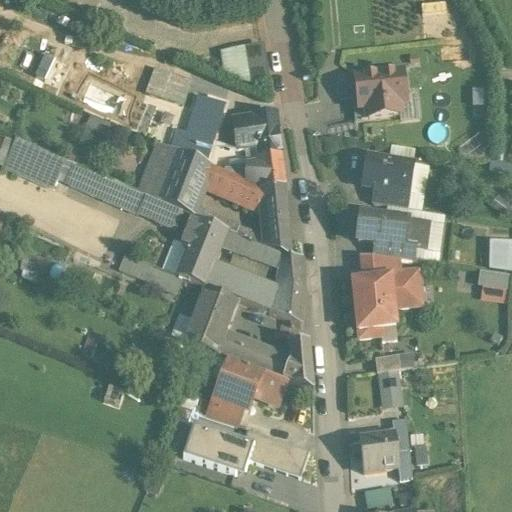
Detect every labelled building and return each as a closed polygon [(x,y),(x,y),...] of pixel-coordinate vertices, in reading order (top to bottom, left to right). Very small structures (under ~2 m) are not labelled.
[(420,32),(440,32),(439,2),(419,3),(420,32)] [(251,89),(265,86),(266,86),(260,48),(220,56),(222,70),(251,89)] [(152,73),(147,98),(186,106),(191,81),(152,73)] [(402,75),(354,80),(357,104),(360,104),(365,106),(367,123),(399,120),(397,101),(398,100),(405,99),(402,75)] [(223,108),(198,100),(194,114),(219,120),(223,108)] [(365,106),(360,104),(357,104),(359,124),(367,123),(365,106)] [(219,120),(194,114),(190,126),(214,137),(219,120)] [(108,126),(89,117),(84,128),(103,137),(108,126)] [(152,124),(139,118),(134,129),(147,135),(152,124)] [(274,118),(233,124),(237,154),(238,154),(238,153),(258,150),(259,160),(279,157),(274,118)] [(214,137),(190,126),(188,136),(181,157),(204,167),(214,137)] [(188,136),(176,133),(170,152),(178,156),(181,157),(188,136)] [(66,164),(15,142),(3,169),(53,192),(58,182),(66,164)] [(170,152),(157,147),(137,195),(174,212),(179,198),(196,206),(203,191),(202,190),(209,169),(204,167),(181,157),(178,156),(170,152)] [(414,154),(390,150),(388,164),(412,168),(414,154)] [(279,157),(259,160),(258,166),(227,172),(227,174),(224,173),(223,175),(262,192),(261,193),(284,191),(279,157)] [(388,164),(368,161),(363,190),(375,192),(375,191),(407,197),(412,168),(388,164)] [(137,195),(66,164),(58,182),(166,230),(174,212),(137,195)] [(427,171),(412,168),(407,197),(423,200),(427,171)] [(223,175),(209,169),(202,190),(203,191),(215,196),(223,175)] [(284,191),(261,193),(262,192),(223,175),(215,196),(262,217),(266,243),(289,244),(284,191)] [(407,197),(375,191),(375,192),(372,208),(405,213),(407,197)] [(196,206),(179,198),(174,212),(191,219),(193,214),(196,206)] [(511,216),(496,204),(487,214),(502,226),(511,216)] [(203,218),(193,214),(191,219),(193,220),(195,221),(201,224),(203,218)] [(222,226),(203,218),(201,224),(219,232),(222,226)] [(405,224),(360,219),(357,244),(375,247),(404,251),(404,249),(407,225),(408,223),(405,223),(405,224)] [(195,221),(193,220),(182,247),(187,257),(178,280),(204,291),(213,270),(214,267),(213,267),(218,253),(219,254),(220,252),(226,235),(219,232),(201,224),(195,221)] [(427,227),(407,225),(404,249),(414,251),(414,252),(423,253),(427,227)] [(266,243),(222,226),(219,232),(226,235),(230,237),(235,239),(235,240),(252,247),(267,253),(266,243)] [(226,235),(220,252),(219,254),(226,257),(225,251),(230,237),(226,235)] [(252,247),(235,240),(235,239),(230,237),(225,251),(226,257),(245,264),(252,247)] [(289,244),(266,243),(267,253),(280,258),(291,262),(289,244)] [(267,253),(252,247),(245,264),(279,276),(280,275),(281,275),(280,258),(267,253)] [(404,251),(375,247),(373,260),(396,263),(396,264),(412,265),(414,252),(414,251),(404,249),(404,251)] [(511,252),(486,250),(485,279),(510,280),(511,252)] [(22,273),(47,276),(49,260),(23,258),(22,273)] [(291,262),(280,258),(281,275),(280,275),(279,276),(302,279),(301,263),(291,262)] [(373,260),(362,259),(363,273),(386,276),(387,279),(389,279),(398,278),(396,264),(396,263),(373,260)] [(119,279),(179,304),(184,289),(161,280),(126,262),(119,279)] [(248,284),(213,270),(204,291),(206,292),(214,295),(215,294),(233,301),(236,292),(244,295),(248,284)] [(386,276),(363,273),(364,282),(353,284),(358,334),(395,330),(393,312),(389,279),(387,279),(386,276)] [(302,279),(279,276),(277,295),(248,284),(244,295),(236,292),(233,301),(298,328),(298,329),(300,329),(303,294),(302,279)] [(405,277),(398,278),(389,279),(393,312),(420,309),(417,279),(405,280),(405,277)] [(507,286),(475,282),(471,308),(503,312),(507,286)] [(214,295),(206,292),(194,323),(190,335),(186,346),(215,358),(222,339),(236,304),(214,295)] [(281,323),(263,316),(259,325),(277,332),(281,323)] [(194,323),(178,317),(174,328),(190,335),(194,323)] [(190,335),(174,328),(170,339),(186,346),(190,335)] [(395,330),(358,334),(359,341),(380,339),(381,345),(396,343),(395,330)] [(260,354),(222,339),(215,358),(228,363),(246,370),(251,358),(258,360),(260,354)] [(293,367),(260,354),(258,360),(251,358),(246,370),(254,373),(254,372),(312,394),(308,346),(291,348),(293,367)] [(409,357),(398,359),(399,373),(411,371),(409,357)] [(398,359),(374,361),(376,376),(397,373),(399,373),(398,359)] [(246,370),(228,363),(212,402),(242,414),(245,415),(252,399),(275,409),(285,385),(254,373),(246,370)] [(397,373),(376,376),(381,412),(401,410),(397,373)] [(242,414),(212,402),(206,419),(236,430),(242,414)] [(405,424),(390,426),(391,438),(394,438),(396,450),(408,449),(405,424)] [(184,459),(242,479),(248,463),(253,449),(243,445),(194,428),(184,459)] [(309,454),(246,434),(243,445),(253,449),(248,463),(301,480),(309,454)] [(413,466),(427,465),(425,437),(411,438),(413,466)] [(391,438),(358,441),(361,475),(396,472),(398,472),(396,450),(394,438),(391,438)] [(408,449),(396,450),(398,472),(396,472),(397,483),(412,480),(408,449)] [(390,489),(366,493),(368,506),(392,503),(390,489)]
